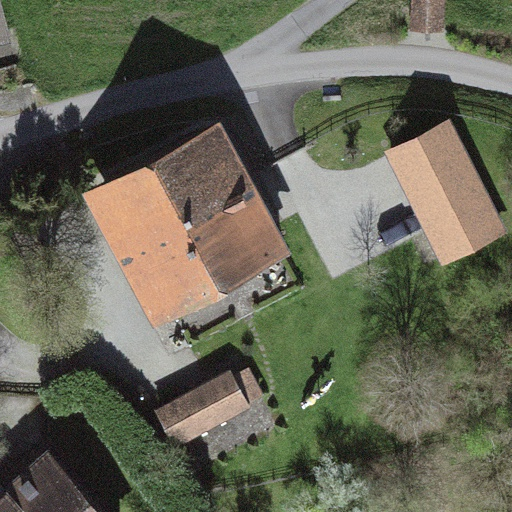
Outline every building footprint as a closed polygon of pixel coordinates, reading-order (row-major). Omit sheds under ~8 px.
[(441,0),(408,0),(407,34),(440,35),(441,0)] [(0,52),(11,49),(0,4),(0,52)] [(450,121),(384,154),(442,268),(508,235),(450,121)] [(288,260),(219,127),(81,197),(150,330),(288,260)] [(233,378),(231,373),(155,414),(176,452),(251,411),(249,406),(264,398),(248,369),(233,378)] [(92,511),(49,466),(0,511),(92,511)]
